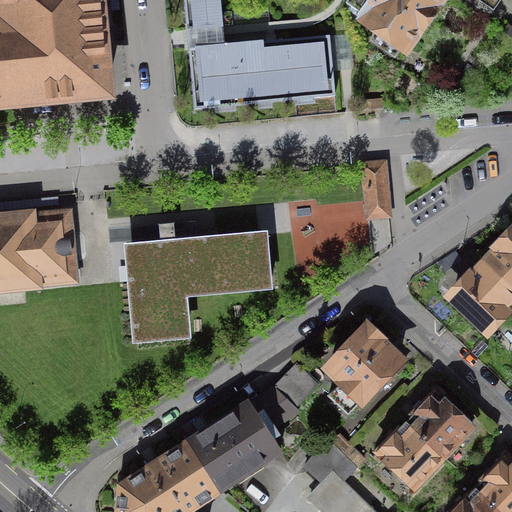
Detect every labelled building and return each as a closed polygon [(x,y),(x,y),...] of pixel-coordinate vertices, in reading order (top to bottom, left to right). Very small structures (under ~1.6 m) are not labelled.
[(2,0),(5,24),(0,24),(0,103),(48,99),(107,94),(97,0),(2,0)] [(184,0),(185,14),(189,49),(223,46),(221,26),(233,25),(232,11),(220,12),(218,0),(184,0)] [(365,18),(364,19),(381,31),(373,43),(394,57),(402,46),(406,49),(439,0),(348,0),(346,3),(360,13),(360,14),(365,18)] [(329,36),(223,46),(189,49),(194,109),(268,102),(335,96),(329,36)] [(464,90),(457,84),(449,85),(444,91),(444,99),(450,105),(459,104),(465,98),(464,90)] [(363,165),(368,217),(388,216),(384,163),(363,165)] [(0,288),(36,285),(35,282),(73,279),(71,255),(72,254),(73,254),(72,253),(72,252),(71,252),(69,252),(68,241),(70,241),(71,240),(71,239),(70,239),(69,239),(67,214),(29,218),(29,215),(0,217),(0,288)] [(485,263),(511,289),(511,235),(503,245),(485,263)] [(266,237),(130,249),(138,342),(185,337),(181,292),(270,284),(266,237)] [(504,308),(511,299),(511,289),(485,263),(466,283),(452,298),(485,330),(505,309),(504,308)] [(367,328),(329,368),(341,379),(339,381),(341,382),(328,396),(348,414),(384,376),(389,382),(405,366),(384,346),(378,340),(379,339),(367,328)] [(274,387),(295,407),(317,384),(310,377),(296,364),(274,387)] [(263,395),(248,404),(266,431),(298,410),(295,407),(274,387),(263,395)] [(443,457),(471,427),(434,392),(420,407),(406,422),(443,457)] [(188,443),(218,489),(278,450),(266,431),(248,404),(219,423),(198,437),(199,438),(190,443),(190,442),(188,443)] [(414,487),(443,457),(406,422),(391,437),(377,452),(414,487)] [(324,481),(309,497),(324,511),(369,511),(341,484),(358,467),(327,437),(305,463),(324,481)] [(182,511),(218,489),(188,443),(155,465),(122,486),(119,511),(182,511)] [(501,511),(511,511),(511,466),(503,458),(489,473),(475,487),(501,511)] [(501,511),(475,487),(461,502),(451,511),(501,511)]
